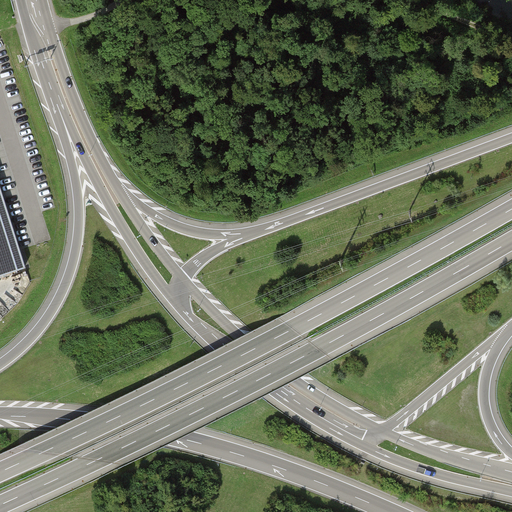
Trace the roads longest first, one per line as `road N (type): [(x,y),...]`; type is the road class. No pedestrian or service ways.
road 1 (motorway): [(0,506),(243,388),(511,241)]
road 2 (motorway): [(511,210),(215,369),(0,472)]
road 3 (motorway): [(389,511),(184,438),(0,413)]
road 4 (motorway): [(58,104),(77,193),(72,264),(47,317),(0,364)]
road 5 (motorway): [(511,137),(271,227)]
road 6 (motorway): [(384,431),(269,357),(182,276)]
road 7 (motorway): [(173,300),(255,378),(361,445)]
road 8 (motorway): [(58,104),(112,214),(173,300)]
road 9 (motorway): [(271,227),(191,231),(157,217),(117,184)]
road 10 (motorway): [(384,431),(511,328)]
road 11 (motorway): [(361,445),(511,493)]
road 12 (motorway): [(117,184),(54,44)]
road 13 (motorway): [(511,472),(384,431)]
road 14 (motorway): [(511,451),(486,401),(489,369),(511,330)]
